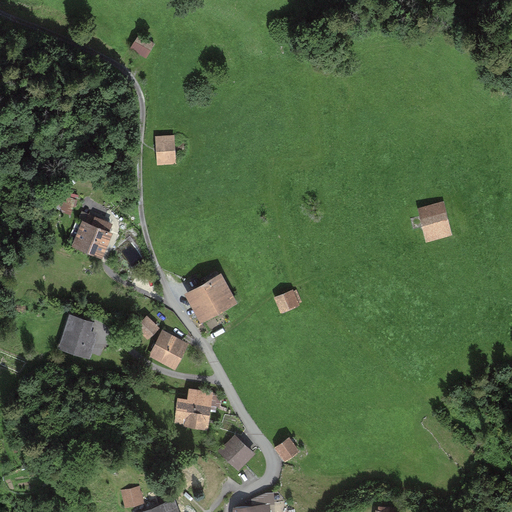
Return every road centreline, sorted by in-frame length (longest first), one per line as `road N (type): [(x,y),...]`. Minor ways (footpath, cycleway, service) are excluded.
road 1 (track): [(162,275),(141,216),(137,88),(105,58),(0,8)]
road 2 (residential): [(228,511),(270,479),(273,459),(162,275)]
